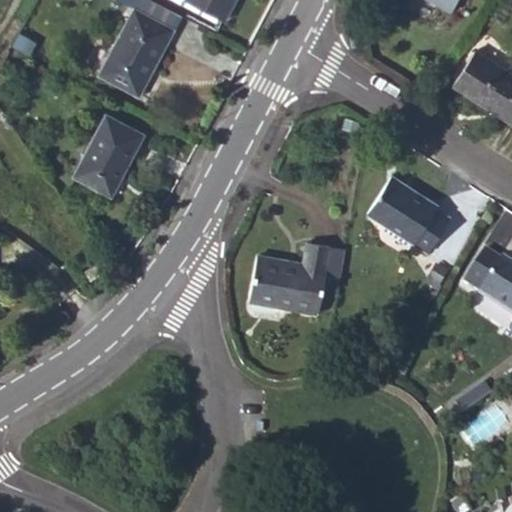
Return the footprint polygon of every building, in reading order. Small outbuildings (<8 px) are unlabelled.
[(175,25),(181,13),(157,0),(138,0),(136,4),(175,25)] [(186,0),(223,19),(232,0),(186,0)] [(427,0),(451,13),(457,0),(427,0)] [(137,95),(172,28),(134,8),(98,74),(137,95)] [(511,121),(511,72),(475,49),(452,84),(511,121)] [(110,194),(143,133),(107,114),(74,175),(110,194)] [(427,252),(449,217),(435,208),(437,205),(421,194),(390,175),(365,213),(427,252)] [(328,245),(306,241),(301,263),(257,255),(248,300),(315,312),(320,287),(328,245)] [(333,289),(340,247),(328,245),(320,287),(333,289)] [(511,314),(511,261),(501,255),(478,292),(511,314)] [(98,261),(83,271),(90,281),(105,270),(98,261)] [(468,480),(487,476),(485,465),(466,469),(468,480)]
